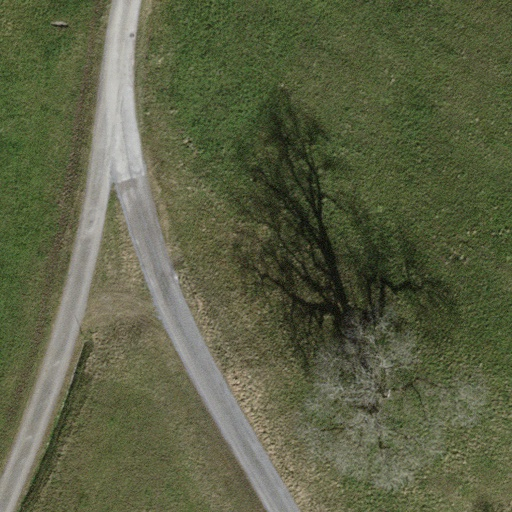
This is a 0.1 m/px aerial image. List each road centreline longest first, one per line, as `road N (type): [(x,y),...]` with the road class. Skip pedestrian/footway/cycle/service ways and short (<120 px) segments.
road 1 (unclassified): [(2,511),(87,315),(126,0)]
road 2 (track): [(111,122),(170,300),(285,511)]
